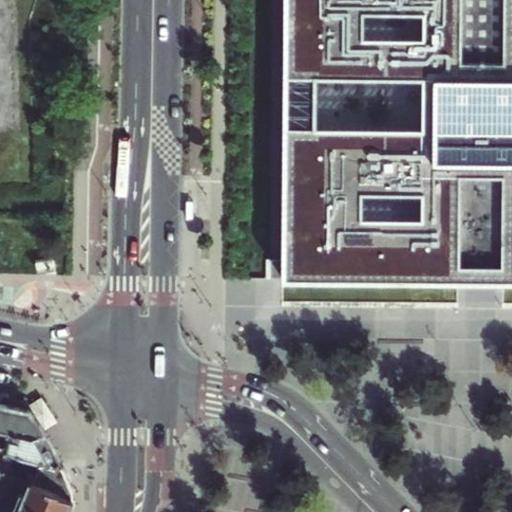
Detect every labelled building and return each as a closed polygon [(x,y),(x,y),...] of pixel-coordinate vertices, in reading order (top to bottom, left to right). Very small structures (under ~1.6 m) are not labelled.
[(511,0),(286,0),(284,277),(481,279),(511,278),(511,0)] [(26,401),(0,395),(0,428),(35,436),(47,432),(36,416),(26,401)] [(53,445),(47,432),(35,436),(0,428),(0,448),(17,454),(37,459),(53,463),(62,464),(53,445)] [(0,469),(74,499),(74,490),(70,482),(62,464),(53,463),(37,459),(17,454),(0,448),(0,469)] [(0,511),(71,511),(74,499),(0,469),(0,511)]
